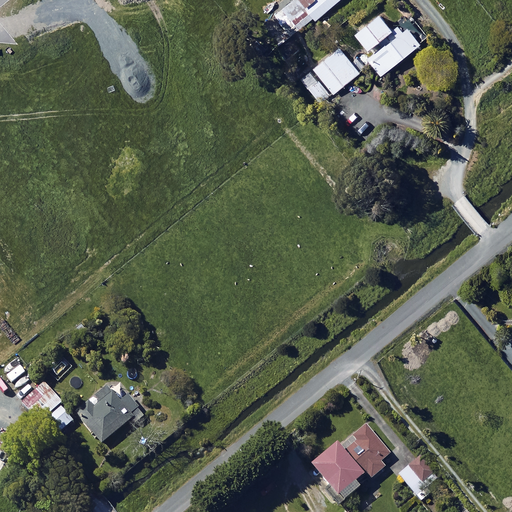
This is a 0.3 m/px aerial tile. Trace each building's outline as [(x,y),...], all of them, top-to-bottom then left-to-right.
[(294,0),(277,15),(293,34),(314,17),(316,19),(339,0),(294,0)] [(356,30),(374,53),(368,58),(381,75),(421,42),(408,25),(403,29),(399,24),(394,28),(380,11),(356,30)] [(290,40),(279,50),(287,60),(299,51),(290,40)] [(359,73),(341,49),(301,78),(319,102),(359,73)] [(72,424),(59,407),(61,406),(43,384),(21,402),(39,424),(45,419),(58,435),(72,424)] [(106,388),(75,414),(101,446),(140,413),(126,397),(119,403),(106,388)] [(358,441),(343,453),(337,445),(310,467),(337,499),(365,476),(371,483),(387,470),(381,463),(390,455),(366,427),(354,436),(358,441)] [(427,487),(436,480),(418,459),(398,475),(420,502),(432,493),(427,487)]
